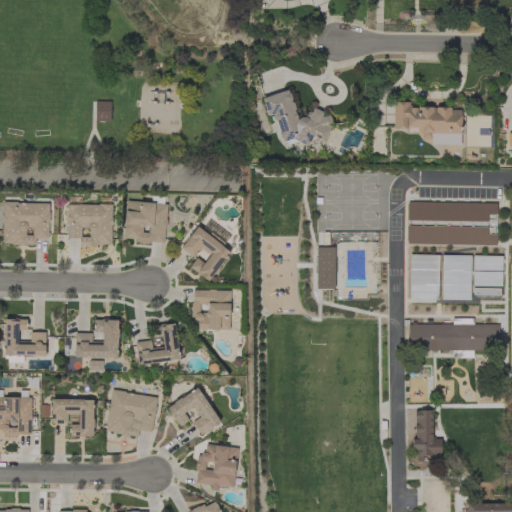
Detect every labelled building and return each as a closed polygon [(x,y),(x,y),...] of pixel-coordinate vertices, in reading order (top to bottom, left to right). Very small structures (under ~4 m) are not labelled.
[(299,118),(300,117),(305,117),(307,112),(309,111),(312,112),(314,108),(323,112),(321,117),(327,115),(330,116),(332,123),(324,141),(312,136),(308,146),(298,142),(288,145),(286,140),(283,142),(282,139),(280,138),(279,134),(279,132),(276,121),(274,120),(273,115),(274,114),(268,116),(262,98),(287,90),(288,92),(290,93),(292,98),(291,100),(291,102),(293,102),(295,108),(294,110),(295,113),(296,113),(297,118),(297,120),(299,118)] [(110,101),(110,121),(95,121),(95,101),(110,101)] [(459,145),(430,144),(430,140),(424,140),(424,138),(422,137),(422,132),(407,132),(407,128),(393,128),(393,102),(409,102),(409,105),(419,105),(419,107),(451,107),(451,110),(461,110),(460,140),(459,140),(459,145)] [(151,195),(163,196),(163,204),(167,204),(166,220),(167,220),(166,227),(165,227),(163,243),(151,242),(151,243),(148,243),(148,244),(140,243),(140,242),(135,242),(135,239),(123,238),(127,200),(150,203),(151,195)] [(48,212),(49,212),(49,222),(48,222),(48,238),(36,238),(35,245),(26,245),(26,246),(18,246),(18,245),(12,244),(12,243),(2,243),(3,224),(1,224),(1,215),(3,215),(3,202),(17,202),(17,203),(48,203),(48,212)] [(407,202),(497,203),(496,245),(407,244),(407,202)] [(111,217),(112,217),(112,225),(111,225),(111,244),(102,244),(102,245),(96,245),(96,246),(88,246),(88,245),(79,245),(79,238),(66,238),(67,222),(66,222),(66,213),(67,213),(67,205),(77,205),(99,205),(99,204),(112,204),(111,217)] [(207,220),(228,237),(223,242),(224,243),(222,246),(230,253),(218,268),(219,268),(214,275),(213,274),(208,281),(202,277),(201,277),(195,272),(196,272),(189,267),(197,258),(203,263),(209,255),(200,248),(193,257),(180,247),(197,226),(200,229),(207,220)] [(315,247),(315,289),(333,289),(333,247),(315,247)] [(438,254),(437,299),(408,299),(409,254),(438,254)] [(470,255),(469,300),(440,299),(441,254),(470,255)] [(472,255),(501,256),(501,270),(472,269),(472,255)] [(472,270),(501,271),(501,286),(471,285),(472,270)] [(275,301),(263,301),(263,298),(257,298),(257,288),(263,288),(263,286),(276,286),(275,301)] [(229,329),(198,329),(198,321),(195,320),(194,317),(191,317),(191,303),(193,303),(193,290),(208,290),(208,289),(215,290),(230,291),(229,329)] [(23,355),(23,363),(7,363),(7,359),(4,359),(4,336),(3,336),(3,328),(4,328),(4,320),(12,320),(12,318),(19,318),(19,319),(27,319),(26,330),(17,330),(17,342),(30,342),(30,332),(45,332),(45,356),(23,355)] [(472,351),(472,358),(452,358),(452,350),(407,350),(407,324),(451,324),(451,318),(473,318),(473,324),(498,324),(498,351),(472,351)] [(117,329),(118,329),(118,338),(117,338),(117,358),(74,357),(74,333),(91,333),(91,341),(102,341),(102,332),(93,332),(94,320),(101,320),(101,319),(110,319),(110,320),(118,320),(117,329)] [(175,332),(176,332),(177,340),(176,340),(179,359),(138,365),(135,342),(150,340),(152,349),(163,347),(162,336),(153,337),(151,326),(167,324),(174,323),(175,332)] [(196,387),(220,421),(200,435),(191,422),(199,417),(192,406),(183,412),(188,420),(179,426),(175,420),(174,420),(170,414),(171,414),(170,413),(168,411),(169,411),(167,408),(174,403),(173,402),(180,397),(181,398),(196,387)] [(108,411),(106,411),(108,402),(109,402),(111,389),(125,391),(125,393),(156,397),(155,406),(156,406),(154,416),(153,416),(151,432),(138,430),(137,437),(128,435),(128,436),(119,435),(119,434),(114,433),(114,432),(105,430),(108,411)] [(1,397),(18,397),(18,390),(27,390),(27,397),(30,397),(30,412),(31,412),(31,419),(30,419),(30,434),(17,434),(17,436),(13,436),(13,437),(10,437),(10,436),(3,436),(3,432),(0,431),(0,390),(1,390),(1,397)] [(93,399),(92,419),(94,419),(93,427),(92,427),(92,436),(85,436),(85,437),(78,437),(78,436),(69,436),(69,425),(78,425),(78,414),(67,414),(66,423),(51,423),(51,399),(93,399)] [(432,440),(441,440),(441,456),(415,456),(415,449),(412,449),(412,439),(415,439),(415,432),(414,432),(414,425),(415,425),(415,419),(414,419),(414,411),(418,411),(418,410),(432,410),(432,440)] [(227,447),(237,448),(236,459),(237,459),(237,463),(235,463),(232,487),(217,486),(217,491),(210,490),(211,484),(195,483),(196,470),(195,470),(195,468),(195,467),(196,460),(197,455),(201,455),(202,453),(204,452),(205,444),(227,446),(227,447)] [(477,503),(477,504),(511,503),(510,497),(511,497),(511,511),(463,511),(463,510),(466,510),(466,503),(477,503)] [(189,511),(191,510),(191,509),(198,506),(203,504),(204,506),(214,501),(220,511),(189,511)]
